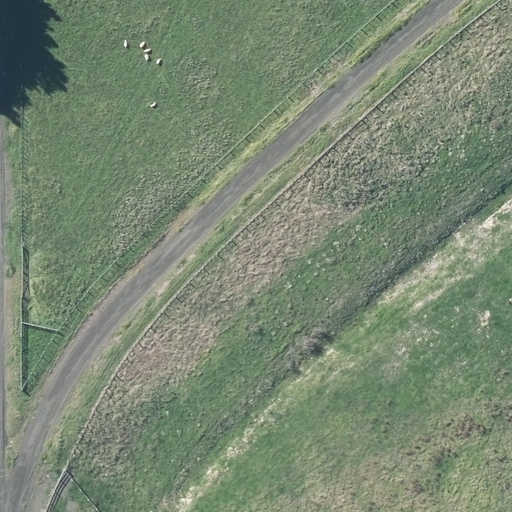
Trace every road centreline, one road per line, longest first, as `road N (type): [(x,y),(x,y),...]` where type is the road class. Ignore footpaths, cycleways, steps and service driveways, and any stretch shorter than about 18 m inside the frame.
road 1 (track): [(19,511),(52,402),(94,323),(468,0)]
road 2 (track): [(9,0),(12,511)]
